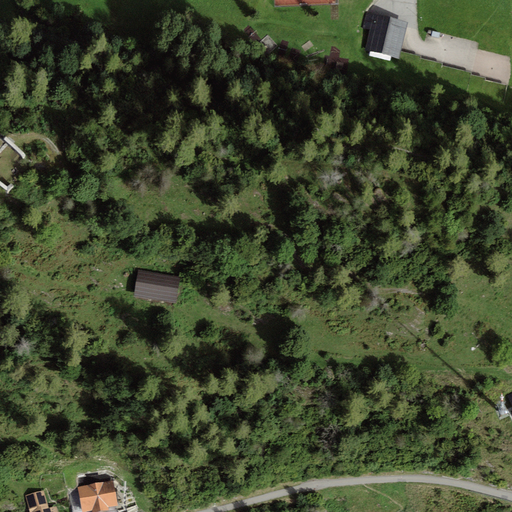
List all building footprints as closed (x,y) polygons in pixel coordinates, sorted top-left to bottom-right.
[(408,26),(366,16),(363,29),(370,31),(365,52),(400,61),(402,54),(408,26)] [(503,102),(506,88),(484,82),(485,81),(470,77),(470,75),(442,68),(442,66),(420,60),(420,58),(402,54),(400,61),(398,67),(416,72),(416,74),(437,79),(437,81),(466,89),(466,91),(481,95),(480,97),(503,102)] [(0,147),(0,188),(9,195),(35,163),(14,147),(6,140),(0,147)] [(181,277),(140,271),(136,296),(177,302),(181,277)] [(113,481),(78,487),(82,511),(83,511),(92,511),(97,511),(108,510),(108,507),(118,505),(113,481)] [(43,491),(27,496),(31,511),(57,511),(56,509),(49,511),(43,491)]
